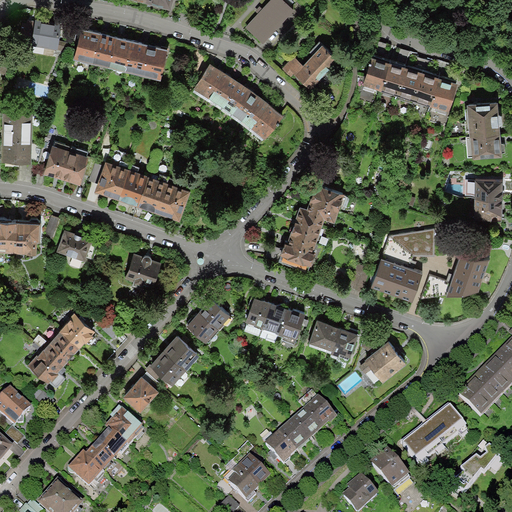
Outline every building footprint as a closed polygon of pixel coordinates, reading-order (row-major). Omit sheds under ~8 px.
[(182,0),(179,10),(189,13),(193,0),(182,0)] [(293,8),(284,0),(271,0),(246,27),(262,42),(293,8)] [(57,45),(56,47),(67,50),(69,43),(58,40),(60,24),(43,21),(36,20),(35,21),(31,20),(31,25),(22,23),(19,42),(33,45),(33,42),(57,45)] [(86,59),(87,56),(93,57),(100,32),(89,29),(81,27),(74,57),(86,59)] [(0,47),(9,39),(0,29),(0,47)] [(104,33),(100,32),(93,57),(110,61),(116,35),(104,33)] [(126,65),(132,39),(120,36),(116,35),(110,61),(126,65)] [(132,39),(126,65),(142,69),(148,43),(136,40),(132,39)] [(298,74),(311,86),(337,57),(319,41),(310,51),(313,54),(303,64),(294,55),(283,67),(291,74),(294,71),(298,74)] [(142,69),(141,73),(160,77),(167,48),(154,45),(148,43),(142,69)] [(381,87),(390,59),(376,55),(373,54),(364,82),(365,82),(365,81),(374,84),(374,85),(381,87)] [(397,92),(405,64),(393,60),(390,59),(381,87),(384,88),(383,93),(395,97),(397,92)] [(209,63),(195,86),(209,95),(224,72),(214,66),(209,63)] [(412,101),(422,69),(410,65),(405,64),(397,92),(403,94),(402,99),(412,102),(412,101)] [(430,102),(439,74),(426,70),(422,69),(412,101),(423,104),(424,100),(430,102)] [(223,104),(238,81),(228,74),(224,72),(209,95),(223,104)] [(430,102),(448,108),(456,80),(444,76),(439,74),(430,102)] [(238,81),(223,104),(233,111),(249,88),(241,83),(238,81)] [(242,118),(259,96),(251,90),(249,88),(233,111),(242,118)] [(242,118),(251,125),(268,103),(263,99),(259,96),(242,118)] [(471,135),(472,134),(499,132),(498,123),(501,121),(500,117),(500,113),(497,112),(496,101),(468,103),(471,135)] [(268,103),(251,125),(265,136),(282,114),(272,106),(268,103)] [(38,162),(43,145),(29,142),(30,113),(5,112),(3,159),(10,159),(28,160),(38,162)] [(499,138),(499,132),(472,134),(473,143),(466,144),(467,156),(500,153),(500,152),(501,152),(505,151),(504,143),(500,142),(499,142),(499,138)] [(62,175),(71,145),(45,137),(43,145),(38,162),(47,165),(45,170),(50,172),(62,175)] [(79,180),(82,171),(91,174),(95,162),(96,158),(86,155),(88,150),(71,145),(62,175),(68,177),(79,180)] [(100,182),(98,188),(103,190),(119,195),(130,162),(123,160),(126,152),(111,146),(105,162),(106,163),(105,165),(95,162),(91,174),(89,178),(100,182)] [(119,195),(120,196),(120,197),(122,199),(124,200),(125,200),(126,200),(128,199),(132,200),(138,202),(148,172),(138,169),(139,165),(130,162),(119,195)] [(155,209),(156,208),(157,209),(168,176),(160,173),(159,176),(148,172),(138,202),(141,203),(147,205),(148,207),(148,208),(149,209),(150,209),(151,209),(152,210),(154,209),(155,209)] [(180,187),(182,181),(168,176),(157,209),(164,211),(178,216),(181,207),(190,210),(196,193),(180,187)] [(475,194),(475,196),(502,197),(502,187),(502,179),(475,178),(475,179),(468,179),(468,193),(475,194)] [(312,197),(310,201),(336,210),(343,192),(317,183),(316,184),(313,186),(312,189),(313,193),(312,197)] [(502,202),(502,197),(475,196),(474,217),(491,218),(491,214),(502,214),(502,202)] [(297,215),(297,216),(320,224),(323,215),(333,219),(336,210),(310,201),(309,205),(308,208),(301,206),(300,207),(297,209),(296,212),(297,215)] [(395,227),(400,212),(390,208),(385,223),(395,227)] [(45,236),(53,239),(61,217),(51,214),(46,230),(47,231),(45,236)] [(0,248),(15,249),(17,219),(6,218),(4,217),(2,217),(0,217),(0,216),(0,248)] [(291,233),(291,234),(314,242),(320,224),(297,216),(295,221),(294,225),(291,226),(289,230),(291,233)] [(17,219),(15,249),(27,250),(28,251),(29,251),(30,252),(32,252),(33,251),(34,251),(35,250),(36,238),(38,238),(40,220),(37,217),(31,217),(29,220),(22,220),(17,219)] [(389,234),(371,284),(390,291),(412,299),(422,271),(409,266),(414,255),(434,255),(435,227),(389,234)] [(89,240),(90,238),(80,235),(82,231),(76,229),(75,233),(73,232),(65,229),(59,248),(73,253),(72,256),(82,259),(84,255),(93,258),(99,243),(89,240)] [(324,245),(314,242),(291,234),(288,241),(285,240),(283,245),(282,248),(271,244),(267,255),(307,270),(313,254),(320,257),(324,245)] [(159,262),(151,259),(151,258),(151,257),(150,256),(149,255),(149,254),(148,254),(147,254),(146,254),(145,254),(145,255),(144,255),(143,256),(143,257),(139,255),(134,254),(127,276),(135,279),(133,284),(141,287),(143,281),(151,284),(159,262)] [(430,273),(421,297),(478,289),(490,256),(459,256),(450,281),(441,277),(430,273)] [(361,289),(367,274),(356,270),(350,285),(354,286),(361,289)] [(224,323),(222,321),(229,313),(220,305),(222,302),(214,295),(203,307),(200,310),(220,328),(224,323)] [(251,295),(248,306),(250,307),(246,319),(239,319),(240,331),(248,330),(247,322),(262,328),(271,302),(258,298),(251,295)] [(287,308),(286,307),(286,306),(285,305),(284,304),(283,304),(281,303),(280,303),(278,304),(277,304),(275,304),(271,302),(262,328),(269,330),(270,327),(279,330),(287,308)] [(304,312),(293,308),(293,310),(292,309),(287,308),(279,330),(278,333),(284,335),(283,338),(293,342),(304,312)] [(215,333),(220,328),(200,310),(196,315),(194,314),(189,319),(187,322),(206,339),(212,331),(215,333)] [(112,312),(106,319),(108,321),(119,330),(125,323),(112,312)] [(93,330),(74,313),(61,329),(79,345),(83,341),(85,339),(89,342),(94,336),(90,333),(93,330)] [(318,318),(309,343),(320,347),(321,344),(332,348),(340,326),(327,322),(318,318)] [(119,330),(108,321),(103,327),(113,336),(119,330)] [(332,348),(331,351),(338,353),(337,356),(347,360),(358,330),(347,326),(346,329),(343,327),(340,326),(332,348)] [(366,328),(361,344),(368,348),(381,337),(372,330),(366,328)] [(65,360),(68,358),(72,362),(77,355),(73,352),(79,345),(61,329),(44,348),(62,364),(65,360)] [(165,350),(182,365),(187,359),(189,361),(197,352),(178,335),(168,346),(165,350)] [(394,347),(389,340),(366,358),(367,360),(361,365),(361,366),(365,371),(372,365),(382,378),(405,360),(394,347)] [(461,395),(460,395),(459,395),(481,417),(481,416),(481,415),(511,383),(511,343),(468,388),(461,395)] [(62,364),(44,348),(30,363),(56,386),(65,377),(60,372),(62,370),(65,367),(62,364)] [(156,359),(152,364),(150,363),(145,368),(147,371),(156,379),(161,373),(171,381),(179,373),(177,371),(182,365),(165,350),(156,359)] [(130,389),(125,394),(140,408),(145,402),(149,401),(151,398),(151,395),(157,389),(154,387),(159,382),(156,379),(147,371),(142,376),(130,389)] [(30,408),(10,390),(3,397),(0,393),(0,411),(15,425),(17,423),(17,424),(21,423),(23,423),(24,417),(23,416),(28,411),(28,412),(29,410),(30,408)] [(328,422),(330,424),(336,418),(312,390),(299,402),(305,410),(322,428),(325,425),(328,422)] [(37,399),(48,409),(55,402),(43,392),(37,399)] [(458,433),(458,432),(465,426),(448,406),(409,437),(401,443),(418,464),(425,458),(426,459),(458,433)] [(111,423),(107,427),(108,428),(128,446),(136,438),(133,435),(140,428),(119,409),(111,418),(114,420),(111,423)] [(305,410),(292,421),(293,422),(309,439),(311,437),(322,428),(305,410)] [(293,422),(286,429),(285,428),(279,433),(296,451),(298,449),(300,447),(301,448),(308,442),(307,441),(309,439),(293,422)] [(12,427),(6,434),(17,444),(24,437),(12,427)] [(98,443),(114,457),(118,452),(121,455),(128,446),(108,428),(104,432),(104,436),(103,438),(98,443)] [(274,460),(277,457),(283,465),(287,461),(290,459),(289,457),(296,451),(279,433),(266,445),(272,452),(269,454),(274,460)] [(0,459),(10,448),(0,438),(0,459)] [(112,465),(109,463),(114,457),(98,443),(95,447),(92,450),(88,450),(84,455),(104,473),(112,465)] [(253,448),(246,454),(250,457),(239,468),(258,487),(260,485),(262,483),(264,484),(270,479),(268,477),(269,476),(258,465),(263,459),(253,448)] [(410,478),(388,451),(384,454),(382,452),(375,456),(378,459),(376,461),(372,464),(394,491),(410,478)] [(70,465),(69,466),(69,467),(68,468),(68,469),(68,470),(69,471),(70,472),(71,473),(72,473),(73,473),(74,473),(89,485),(94,479),(97,482),(104,473),(84,455),(83,455),(75,464),(74,465),(73,464),(71,464),(71,465),(70,465)] [(239,468),(234,474),(236,476),(229,483),(248,503),(252,499),(256,494),(253,492),(258,487),(239,468)] [(27,505),(34,511),(41,511),(44,510),(39,506),(41,504),(49,511),(80,511),(82,511),(78,507),(81,503),(77,500),(82,495),(60,475),(55,482),(57,484),(45,498),(40,503),(40,504),(39,505),(32,499),(27,505)] [(364,506),(377,494),(361,476),(352,485),(348,487),(351,491),(344,496),(354,508),(361,503),(364,506)] [(438,511),(443,507),(432,498),(429,500),(415,482),(393,501),(401,511),(438,511)] [(233,511),(239,506),(229,497),(217,509),(220,511),(233,511)] [(136,507),(140,511),(145,504),(142,501),(136,507)]
